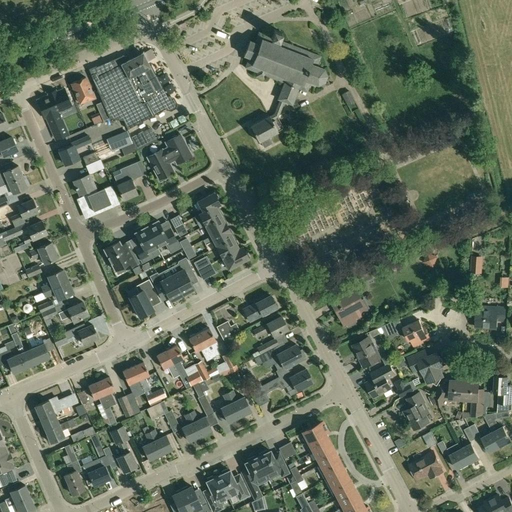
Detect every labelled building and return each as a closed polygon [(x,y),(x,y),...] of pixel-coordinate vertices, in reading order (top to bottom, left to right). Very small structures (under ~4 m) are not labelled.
[(279,100),(284,101),(292,104),(299,88),(307,91),(311,82),(318,85),(324,82),(327,75),(324,69),(317,66),(321,57),(280,40),(283,33),(274,29),(271,37),(258,32),(254,42),(249,40),(243,55),(249,57),(245,67),(257,72),(256,76),(263,79),(265,75),(284,83),(278,99),(279,100)] [(96,72),(91,74),(91,75),(102,102),(109,118),(123,120),(127,129),(167,108),(170,109),(174,107),(175,103),(172,98),(169,97),(167,98),(149,67),(150,67),(143,52),(127,59),(126,56),(122,55),(97,66),(95,71),(96,72)] [(80,103),(94,97),(85,77),(71,83),(80,103)] [(347,106),(355,101),(349,90),(341,95),(347,106)] [(53,129),(69,122),(65,114),(58,118),(54,110),(65,106),(59,91),(38,100),(45,117),(47,116),(53,129)] [(278,117),(284,101),(279,100),(274,114),(270,116),(269,116),(250,126),(251,128),(250,128),(253,134),(254,133),(259,142),(261,141),(264,147),(272,143),(268,137),(278,132),(278,131),(284,128),(278,117)] [(102,102),(96,104),(103,121),(109,118),(102,102)] [(107,138),(112,151),(114,150),(132,142),(127,129),(107,138)] [(142,132),(131,138),(133,142),(136,151),(149,144),(142,132)] [(162,149),(147,157),(160,181),(167,177),(166,175),(174,171),(169,163),(175,160),(177,164),(192,156),(180,134),(165,142),(168,147),(163,150),(162,149)] [(0,156),(17,149),(12,137),(0,141),(0,156)] [(75,149),(81,146),(79,139),(71,143),(72,145),(60,151),(65,164),(79,159),(75,149)] [(132,142),(121,147),(124,155),(136,151),(133,142),(132,142)] [(95,152),(82,157),(86,165),(99,160),(95,152)] [(318,172),(330,165),(326,156),(313,163),(318,172)] [(85,165),(87,170),(102,163),(101,159),(100,159),(99,160),(86,165),(85,165)] [(131,179),(142,175),(136,162),(120,169),(125,181),(117,184),(124,200),(137,194),(131,179)] [(0,185),(23,176),(18,166),(3,172),(6,177),(4,178),(0,170),(0,185)] [(89,174),(73,181),(73,182),(74,181),(73,182),(76,189),(77,188),(79,194),(84,192),(86,196),(97,191),(89,174)] [(23,176),(0,185),(0,194),(9,190),(10,194),(11,195),(6,197),(9,204),(17,200),(14,192),(27,187),(23,176)] [(86,216),(119,202),(111,184),(97,191),(86,196),(78,199),(86,216)] [(203,197),(197,200),(203,212),(216,206),(219,204),(217,199),(218,198),(215,192),(203,198),(203,197)] [(405,193),(402,195),(397,197),(396,193),(388,197),(389,201),(384,203),(387,210),(392,207),(394,211),(396,211),(402,208),(402,207),(409,203),(405,193)] [(0,207),(9,204),(6,197),(0,199),(0,207)] [(10,217),(15,227),(25,223),(23,218),(38,212),(33,199),(18,205),(21,213),(10,217)] [(9,204),(0,207),(0,219),(13,214),(9,204)] [(218,210),(216,206),(203,212),(195,216),(197,221),(202,218),(205,225),(223,215),(219,209),(218,210)] [(175,227),(182,223),(178,215),(171,219),(175,227)] [(223,215),(205,225),(203,226),(209,236),(227,227),(225,223),(227,223),(223,215)] [(162,228),(158,220),(155,221),(154,219),(147,223),(148,225),(147,226),(158,247),(166,243),(171,252),(170,250),(178,246),(179,248),(180,247),(169,226),(164,228),(162,228)] [(19,246),(14,248),(16,252),(21,250),(31,246),(29,241),(32,240),(47,233),(42,221),(30,226),(27,227),(28,228),(30,234),(23,238),(25,243),(24,244),(20,246),(19,246)] [(186,232),(182,223),(175,227),(179,235),(186,232)] [(158,247),(147,226),(144,227),(143,225),(136,229),(137,231),(135,232),(139,240),(138,241),(140,245),(135,248),(143,262),(153,257),(150,251),(158,247)] [(0,233),(0,245),(6,243),(5,241),(9,240),(21,234),(20,232),(18,226),(15,227),(5,231),(0,233)] [(227,227),(209,236),(215,248),(217,247),(234,237),(231,230),(229,231),(227,227)] [(238,244),(234,237),(217,247),(222,257),(238,248),(237,245),(238,244)] [(191,246),(187,238),(180,242),(184,250),(191,246)] [(127,242),(121,245),(119,241),(117,242),(116,240),(107,244),(108,246),(104,249),(110,261),(108,262),(112,269),(114,268),(115,270),(123,266),(125,269),(138,263),(127,242)] [(44,264),(58,258),(51,242),(38,248),(30,252),(33,259),(41,256),(44,264)] [(195,254),(191,246),(184,250),(188,258),(195,254)] [(242,247),(238,248),(222,257),(229,270),(238,265),(238,263),(249,257),(246,251),(245,252),(242,247)] [(438,256),(427,252),(422,262),(433,267),(438,256)] [(473,256),(472,272),(481,273),(482,257),(473,256)] [(194,273),(185,258),(178,261),(177,265),(180,270),(172,275),(182,295),(185,293),(186,295),(193,292),(192,290),(194,289),(190,280),(191,278),(190,275),(194,273)] [(205,267),(201,258),(194,262),(198,271),(205,267)] [(29,278),(42,272),(38,264),(25,269),(29,278)] [(141,272),(138,266),(132,269),(135,275),(141,272)] [(205,267),(198,271),(203,279),(210,275),(205,267)] [(48,276),(51,282),(41,286),(43,292),(68,281),(63,269),(48,276)] [(180,296),(182,295),(172,275),(160,281),(156,273),(150,276),(163,300),(169,297),(171,301),(173,299),(174,301),(181,298),(180,296)] [(155,291),(149,279),(135,286),(139,292),(129,297),(135,308),(134,309),(137,316),(139,315),(140,317),(153,310),(147,298),(150,296),(149,294),(155,291)] [(31,281),(25,284),(27,289),(34,286),(31,281)] [(55,292),(58,299),(73,293),(68,281),(43,292),(34,296),(36,301),(46,297),(45,297),(55,292)] [(356,322),(355,319),(369,312),(356,289),(332,301),(345,325),(347,324),(348,326),(356,322)] [(262,314),(277,307),(270,295),(256,302),(256,303),(244,309),(250,321),(262,314)] [(51,300),(38,306),(41,312),(54,307),(52,300),(51,300)] [(66,309),(59,312),(62,319),(71,315),(73,321),(73,322),(82,318),(81,317),(88,314),(83,302),(66,309)] [(54,307),(41,312),(44,320),(50,318),(58,314),(54,307)] [(505,320),(505,307),(497,307),(497,310),(476,309),(475,327),(496,328),(497,320),(505,320)] [(253,330),(257,336),(270,329),(274,336),(288,329),(281,315),(267,323),(253,330)] [(50,318),(44,320),(49,331),(55,329),(50,318)] [(414,346),(430,339),(425,326),(423,327),(419,320),(403,327),(409,341),(411,340),(414,346)] [(224,340),(240,332),(236,323),(230,326),(227,321),(216,326),(224,340)] [(391,323),(382,327),(385,334),(394,330),(391,323)] [(14,340),(13,340),(16,346),(19,353),(25,368),(38,362),(31,348),(25,351),(17,332),(16,332),(12,324),(8,326),(14,340)] [(83,344),(98,337),(92,324),(78,331),(83,344)] [(203,331),(199,333),(212,357),(219,354),(217,349),(219,347),(209,328),(208,328),(207,327),(203,329),(203,331)] [(369,332),(372,337),(380,333),(377,328),(370,331),(369,332)] [(37,337),(35,331),(25,335),(28,341),(37,337)] [(64,332),(52,337),(56,346),(68,342),(64,332)] [(190,337),(189,338),(196,351),(201,348),(207,360),(212,357),(199,333),(194,335),(194,334),(189,336),(190,337)] [(364,366),(380,358),(369,337),(353,346),(364,366)] [(275,338),(257,347),(261,355),(270,350),(279,345),(275,338)] [(4,344),(7,350),(4,351),(13,373),(25,368),(19,353),(13,356),(10,349),(16,346),(13,340),(4,344)] [(50,357),(44,343),(31,348),(38,362),(50,357)] [(276,371),(279,376),(286,373),(285,371),(292,367),(290,365),(303,358),(303,357),(305,356),(302,349),(300,351),(296,344),(273,356),(270,350),(261,355),(254,358),(258,365),(262,362),(265,368),(274,363),(278,370),(276,371)] [(176,345),(166,350),(179,374),(181,378),(185,386),(186,388),(192,385),(193,385),(198,382),(202,380),(197,370),(193,372),(187,375),(184,370),(179,360),(183,358),(176,345)] [(166,350),(156,355),(163,368),(167,366),(173,377),(179,374),(166,350)] [(424,350),(407,358),(414,372),(421,369),(428,383),(432,381),(437,384),(441,377),(445,376),(441,367),(442,366),(436,352),(427,356),(424,350)] [(226,364),(217,368),(219,373),(235,366),(228,353),(222,356),(226,364)] [(385,365),(389,363),(394,360),(391,353),(382,358),(385,365)] [(407,365),(403,355),(394,360),(398,369),(407,365)] [(194,364),(197,370),(202,380),(204,379),(211,376),(218,373),(219,373),(217,368),(216,367),(207,372),(201,360),(194,364)] [(151,393),(149,389),(150,389),(145,377),(149,375),(143,361),(133,366),(144,392),(144,393),(149,404),(166,397),(162,388),(151,393)] [(386,379),(395,374),(389,363),(370,373),(373,379),(366,383),(373,397),(391,388),(386,379)] [(128,384),(129,384),(131,390),(135,388),(138,395),(144,393),(144,392),(133,366),(122,371),(128,384)] [(235,366),(219,373),(221,377),(237,369),(235,366)] [(267,392),(280,385),(282,389),(293,383),(296,390),(313,381),(306,368),(291,376),(289,372),(291,370),(279,376),(261,386),(251,391),(257,403),(268,397),(266,394),(268,394),(267,392)] [(218,373),(211,376),(214,382),(221,379),(218,373)] [(261,386),(259,380),(256,382),(252,384),(247,373),(243,375),(251,391),(261,386)] [(116,404),(111,392),(115,390),(109,376),(99,381),(110,406),(116,404)] [(508,376),(494,376),(493,392),(499,392),(498,412),(509,410),(509,404),(511,404),(511,394),(511,384),(507,385),(508,376)] [(202,380),(198,382),(203,392),(209,389),(204,379),(202,380)] [(406,385),(398,389),(397,390),(400,396),(417,388),(418,387),(416,386),(408,382),(403,379),(406,385)] [(434,396),(439,406),(442,412),(444,411),(442,406),(440,405),(445,398),(464,399),(465,381),(451,380),(450,385),(441,385),(434,396)] [(111,426),(117,423),(110,406),(99,381),(88,386),(94,399),(98,397),(111,426)] [(483,406),(484,391),(478,391),(479,381),(465,381),(464,399),(472,400),(471,416),(483,414),(483,406)] [(83,390),(77,393),(82,404),(88,401),(83,390)] [(228,392),(239,416),(251,411),(244,396),(237,400),(233,390),(228,392)] [(132,412),(139,409),(132,392),(125,396),(132,412)] [(239,416),(228,392),(223,395),(228,404),(221,408),(228,422),(239,416)] [(414,430),(429,421),(425,413),(428,411),(424,403),(425,402),(419,392),(407,399),(411,407),(403,411),(409,421),(414,430)] [(213,412),(204,394),(197,397),(207,416),(213,412)] [(432,405),(437,403),(432,394),(428,396),(432,405)] [(125,396),(125,395),(117,398),(126,417),(133,414),(132,412),(125,396)] [(40,418),(54,412),(49,400),(35,406),(40,418)] [(152,420),(164,414),(159,403),(147,409),(152,420)] [(173,432),(180,428),(171,410),(164,414),(173,432)] [(189,413),(200,435),(211,430),(205,416),(198,419),(194,410),(189,413)] [(498,412),(496,413),(497,419),(510,416),(509,410),(498,412)] [(54,412),(40,418),(45,430),(60,424),(54,412)] [(200,435),(189,413),(184,415),(189,424),(182,427),(188,441),(200,435)] [(73,418),(60,424),(45,430),(51,443),(65,437),(62,430),(69,427),(70,428),(76,426),(73,418)] [(328,431),(323,421),(303,431),(308,441),(328,431)] [(469,427),(476,438),(481,436),(475,424),(469,426),(469,427)] [(85,437),(95,433),(92,426),(70,435),(74,442),(85,437)] [(124,472),(125,471),(126,473),(132,470),(131,468),(137,466),(130,451),(129,451),(124,441),(129,439),(124,426),(111,432),(117,445),(118,444),(123,454),(117,457),(124,472)] [(492,432),(500,446),(511,440),(503,426),(492,432)] [(476,438),(469,427),(464,429),(470,441),(476,438)] [(150,431),(161,454),(172,449),(166,435),(159,438),(155,429),(150,431)] [(161,454),(150,431),(145,434),(149,443),(143,446),(149,460),(161,454)] [(313,451),(330,442),(325,433),(328,431),(308,441),(305,443),(310,453),(313,451)] [(500,446),(492,432),(482,437),(489,452),(500,446)] [(99,440),(93,442),(100,459),(106,456),(103,449),(99,440)] [(444,455),(449,452),(450,454),(457,469),(468,463),(461,448),(458,442),(447,448),(443,441),(437,443),(444,455)] [(290,442),(284,444),(290,455),(296,452),(290,442)] [(335,451),(330,442),(313,451),(318,460),(335,451)] [(471,443),(461,448),(468,463),(479,457),(471,443)] [(4,445),(4,444),(0,446),(0,473),(4,472),(5,474),(1,483),(3,486),(17,480),(13,472),(12,473),(10,469),(13,468),(4,445)] [(290,455),(284,444),(278,448),(284,458),(290,455)] [(70,492),(72,492),(73,494),(84,489),(77,472),(82,471),(71,445),(65,448),(71,463),(67,465),(70,472),(64,475),(69,486),(67,487),(70,492)] [(112,454),(109,446),(103,449),(106,456),(111,468),(118,465),(113,454),(112,454)] [(258,457),(268,480),(280,475),(281,477),(290,473),(281,453),(274,456),(271,451),(270,451),(270,449),(258,455),(259,457),(258,457)] [(431,478),(442,472),(440,467),(441,466),(433,451),(427,454),(428,455),(409,465),(417,479),(428,473),(431,478)] [(345,470),(337,455),(317,466),(325,481),(345,470)] [(268,480),(258,457),(257,458),(256,456),(245,461),(245,463),(248,471),(242,474),(254,500),(263,496),(258,485),(268,480)] [(105,465),(101,467),(98,459),(83,465),(86,474),(88,473),(93,485),(110,478),(105,465)] [(218,476),(228,497),(236,493),(239,501),(251,495),(241,475),(234,478),(231,470),(229,471),(228,469),(223,471),(224,473),(218,476)] [(353,485),(345,470),(325,481),(333,495),(353,485)] [(300,474),(294,476),(297,482),(303,479),(300,474)] [(228,497),(218,476),(212,478),(212,477),(206,479),(207,481),(206,482),(210,490),(203,493),(212,511),(215,511),(224,508),(221,500),(228,497)] [(299,487),(295,480),(290,483),(293,490),(299,487)] [(16,503),(30,497),(25,485),(10,491),(13,496),(5,500),(5,501),(0,502),(0,507),(1,510),(8,506),(16,503)] [(187,486),(181,489),(192,511),(197,509),(198,511),(210,511),(207,503),(201,505),(192,486),(188,488),(187,486)] [(190,511),(192,511),(181,489),(175,492),(176,493),(172,495),(180,511),(190,511)] [(355,489),(338,498),(343,507),(360,498),(355,489)] [(511,511),(511,502),(509,497),(502,501),(499,494),(490,499),(491,502),(479,508),(481,511),(511,511)] [(30,497),(16,503),(19,511),(27,511),(35,509),(30,497)] [(261,497),(251,502),(254,509),(263,507),(261,497)] [(343,507),(340,509),(341,511),(355,511),(365,507),(360,498),(343,507)]
